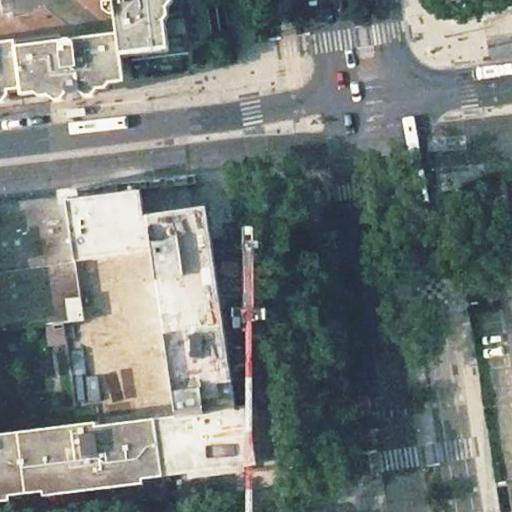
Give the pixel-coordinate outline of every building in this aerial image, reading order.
[(120,31),(115,0),(0,0),(0,41),(18,39),(19,43),(120,31)] [(115,0),(120,31),(19,43),(18,39),(0,41),(0,100),(0,101),(7,100),(11,94),(11,89),(23,87),(24,94),(38,92),(43,96),(52,95),(58,99),(65,98),(70,91),(72,93),(74,94),(77,94),(79,93),(82,91),(83,89),(89,95),(96,94),(101,88),(109,87),(113,82),(127,80),(123,55),(134,54),(171,50),(168,19),(173,15),(172,7),(177,1),(176,0),(115,0)] [(173,15),(168,19),(171,50),(134,54),(134,58),(191,51),(185,5),(172,7),(173,15)] [(239,405),(210,205),(150,212),(147,213),(143,188),(68,197),(77,255),(154,247),(178,414),(157,417),(165,475),(261,463),(251,403),(239,405)] [(0,331),(67,322),(87,319),(77,259),(77,255),(68,197),(67,194),(0,202),(0,331)] [(178,414),(154,247),(77,255),(77,259),(87,319),(67,322),(78,404),(101,401),(104,424),(157,417),(178,414)] [(99,420),(22,430),(30,491),(46,489),(47,494),(148,482),(147,477),(165,475),(157,417),(104,424),(99,425),(99,420)] [(14,493),(30,491),(22,430),(0,432),(0,500),(14,498),(14,493)]
